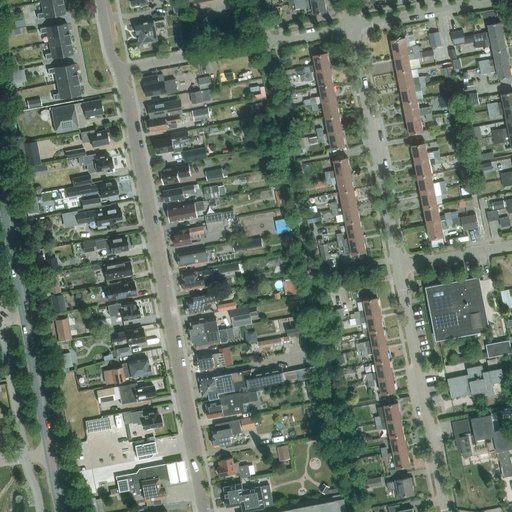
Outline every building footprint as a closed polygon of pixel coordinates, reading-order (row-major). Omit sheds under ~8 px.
[(51,0),(41,2),(43,12),(37,14),(38,19),(44,18),(44,17),(65,13),(62,0),(51,0)] [(310,0),(305,1),(295,3),(296,10),(312,7),(314,13),(327,11),(325,0),(310,0)] [(243,13),(190,22),(193,35),(245,25),(243,13)] [(1,17),(3,26),(12,24),(10,15),(1,17)] [(165,19),(136,25),(138,34),(139,34),(141,44),(151,42),(153,43),(155,42),(156,41),(158,41),(156,29),(166,27),(165,19)] [(490,31),(484,32),(486,39),(492,38),(504,36),(501,22),(489,25),(490,31)] [(70,38),(67,23),(46,27),(40,28),(41,33),(47,32),(49,42),(70,38)] [(182,30),(176,31),(179,48),(191,46),(191,43),(187,23),(181,24),(182,30)] [(463,30),(451,32),(454,44),(466,42),(475,40),(474,34),(465,36),(463,30)] [(439,31),(429,33),(432,46),(442,45),(439,31)] [(474,35),(476,41),(486,39),(484,32),(474,35)] [(416,46),(414,34),(405,36),(405,37),(407,47),(413,46),(416,46)] [(504,36),(492,38),(486,39),(476,41),(477,48),(487,46),(493,45),(494,51),(507,49),(504,36)] [(394,56),(409,53),(409,54),(414,53),(413,46),(407,47),(405,37),(391,40),(394,56)] [(49,42),(51,53),(45,54),(46,59),(52,58),(73,54),(70,38),(49,42)] [(435,56),(433,49),(421,51),(423,58),(435,56)] [(457,58),(455,49),(449,50),(450,59),(457,58)] [(481,68),(497,64),(509,62),(507,49),(494,51),(495,58),(489,60),(489,59),(479,61),(481,68)] [(306,74),(311,73),(317,71),(331,68),(328,53),(313,56),(315,65),(305,68),(306,74)] [(414,53),(409,54),(409,53),(394,56),(397,71),(412,69),(410,60),(415,59),(414,53)] [(6,57),(8,64),(16,63),(14,55),(7,57),(6,57)] [(511,74),(509,62),(497,64),(481,68),(482,74),(498,71),(499,78),(511,75),(511,74)] [(78,79),(75,63),(54,68),(54,67),(48,69),(49,74),(55,73),(57,83),(78,79)] [(305,73),(303,66),(295,68),(296,75),(305,73)] [(445,78),(452,77),(450,67),(443,68),(445,78)] [(317,71),(319,80),(320,86),(334,84),(334,80),(331,68),(317,71)] [(412,69),(397,71),(400,87),(415,84),(420,83),(419,77),(414,78),(412,69)] [(158,74),(144,77),(145,80),(145,84),(144,85),(145,90),(145,91),(145,93),(146,94),(147,96),(161,93),(162,94),(170,92),(177,91),(175,79),(167,80),(165,80),(164,81),(163,74),(158,75),(158,74)] [(199,78),(201,88),(213,86),(211,76),(199,78)] [(57,83),(59,93),(53,94),(54,100),(60,98),(81,94),(78,79),(57,83)] [(474,88),(473,81),(463,83),(464,90),(474,88)] [(400,87),(403,102),(418,99),(416,91),(421,90),(420,83),(415,84),(400,87)] [(337,99),(334,84),(320,86),(322,96),(316,97),(317,103),(323,102),(337,99)] [(255,98),(266,97),(264,85),(260,86),(261,93),(254,93),(255,98)] [(209,89),(201,90),(203,100),(211,99),(209,89)] [(201,90),(191,92),(193,103),(203,101),(201,90)] [(488,110),(498,108),(505,107),(511,105),(511,91),(503,93),(504,100),(487,104),(488,110)] [(480,101),(478,92),(464,95),(467,104),(480,101)] [(452,94),(441,96),(443,106),(454,104),(452,94)] [(40,98),(27,101),(29,108),(41,105),(40,98)] [(323,102),(326,117),(340,114),(337,99),(323,102)] [(420,109),(418,99),(403,102),(407,118),(421,115),(426,114),(425,108),(420,109)] [(74,104),(51,108),(56,133),(79,129),(76,113),(84,112),(85,117),(95,115),(95,114),(102,113),(100,100),(93,102),(93,101),(81,103),(82,104),(74,105),(74,104)] [(171,114),(183,111),(181,104),(178,105),(174,102),(164,104),(163,102),(161,102),(160,101),(158,101),(158,103),(148,105),(149,111),(148,111),(149,115),(150,115),(151,117),(166,114),(165,111),(170,110),(171,114)] [(511,105),(498,108),(499,109),(500,115),(507,114),(508,120),(511,119),(511,105)] [(208,108),(192,111),(194,118),(210,115),(208,108)] [(500,115),(498,108),(488,110),(490,117),(500,115)] [(152,130),(152,132),(177,127),(176,123),(181,122),(179,113),(150,119),(151,124),(149,124),(150,130),(152,130)] [(326,117),(329,132),(343,130),(340,114),(326,117)] [(424,130),(421,115),(407,118),(410,133),(424,130)] [(259,126),(257,119),(239,122),(241,130),(259,126)] [(492,130),(493,137),(511,133),(511,119),(508,120),(509,127),(492,130)] [(96,129),(81,132),(83,142),(92,140),(93,146),(99,145),(99,144),(109,142),(106,130),(97,132),(96,129)] [(171,133),(172,137),(155,140),(156,147),(155,149),(157,150),(158,153),(175,150),(175,152),(182,150),(181,140),(189,139),(188,130),(171,133)] [(346,145),(343,130),(329,132),(332,148),(346,145)] [(511,133),(493,137),(495,144),(511,141),(511,133)] [(318,143),(317,136),(309,138),(310,145),(318,143)] [(18,144),(20,160),(26,159),(27,165),(39,163),(35,141),(18,144)] [(415,161),(429,158),(440,156),(439,151),(434,152),(428,153),(426,142),(412,145),(415,161)] [(206,147),(183,151),(185,162),(208,158),(206,147)] [(84,148),(66,151),(67,157),(85,154),(84,148)] [(486,153),(476,155),(477,162),(487,160),(486,153)] [(109,155),(96,157),(95,154),(83,156),(84,165),(87,165),(88,171),(90,172),(96,171),(96,172),(104,170),(103,169),(113,167),(111,158),(109,158),(109,155)] [(440,156),(429,158),(415,161),(418,176),(432,174),(431,165),(436,163),(441,162),(440,156)] [(325,172),(326,178),(332,177),(337,176),(352,173),(349,157),(334,160),(336,170),(325,172)] [(492,168),(491,162),(479,164),(480,171),(492,168)] [(190,164),(162,169),(163,176),(161,176),(162,183),(164,183),(164,184),(175,182),(176,182),(177,181),(180,181),(179,177),(191,175),(190,164)] [(30,169),(31,176),(38,175),(37,168),(30,169)] [(224,178),(222,169),(207,171),(208,180),(224,178)] [(511,171),(511,172),(511,171),(500,173),(501,180),(511,177),(511,171)] [(337,176),(332,177),(333,183),(338,182),(340,191),(355,188),(352,173),(337,176)] [(421,192),(435,189),(446,187),(445,181),(434,183),(432,174),(418,176),(421,192)] [(72,178),(74,186),(91,182),(90,175),(72,178)] [(511,177),(501,180),(503,187),(511,184),(511,177)] [(314,182),(315,188),(325,187),(324,180),(314,182)] [(469,183),(471,194),(477,193),(475,181),(469,183)] [(66,188),(68,197),(101,191),(102,198),(107,197),(108,195),(118,193),(116,182),(106,183),(91,186),(90,184),(66,188)] [(194,185),(164,191),(166,202),(178,200),(179,201),(185,200),(184,193),(196,191),(195,189),(194,185)] [(220,197),(218,185),(203,187),(205,199),(220,197)] [(446,187),(435,189),(421,192),(424,207),(438,205),(437,196),(442,194),(447,193),(446,187)] [(355,188),(340,191),(343,207),(358,204),(355,188)] [(282,189),(275,191),(277,200),(284,198),(282,189)] [(36,197),(27,198),(29,213),(38,211),(36,197)] [(99,198),(82,201),(83,208),(100,205),(99,198)] [(505,207),(503,200),(492,202),(493,209),(505,207)] [(184,206),(168,209),(169,215),(168,215),(169,220),(170,220),(170,222),(179,220),(179,221),(198,218),(196,211),(198,211),(199,209),(205,208),(203,201),(183,205),(184,206)] [(358,204),(343,207),(338,208),(332,209),(334,216),(344,214),(346,222),(361,219),(358,204)] [(438,205),(424,207),(427,223),(441,220),(446,219),(445,214),(440,215),(438,205)] [(78,223),(78,224),(90,221),(90,220),(97,219),(98,228),(106,227),(105,225),(114,223),(114,221),(123,219),(122,214),(121,214),(120,209),(115,210),(115,208),(101,211),(101,209),(76,214),(78,223)] [(75,211),(63,213),(66,225),(78,223),(76,214),(75,211)] [(221,214),(223,220),(235,218),(234,211),(221,214)] [(322,221),(321,211),(306,214),(308,224),(322,221)] [(221,214),(221,213),(205,216),(206,223),(223,220),(221,214)] [(476,214),(462,217),(464,230),(479,227),(476,214)] [(511,226),(509,216),(499,218),(501,228),(511,226)] [(444,236),(443,229),(449,228),(448,225),(453,224),(452,218),(446,219),(441,220),(427,223),(430,239),(431,239),(432,248),(444,245),(442,236),(444,236)] [(346,222),(349,237),(349,238),(364,235),(361,219),(346,222)] [(223,220),(206,223),(208,232),(224,229),(223,220)] [(205,233),(203,226),(180,230),(180,233),(174,234),(175,238),(174,238),(174,240),(173,240),(174,244),(175,244),(175,246),(185,244),(187,245),(189,245),(190,243),(192,243),(190,235),(205,233)] [(367,250),(364,235),(349,238),(352,253),(367,250)] [(83,242),(85,252),(96,250),(96,249),(106,247),(107,254),(121,252),(120,250),(128,248),(127,239),(121,240),(120,238),(107,240),(107,238),(94,240),(83,242)] [(263,246),(261,238),(232,243),(234,252),(263,246)] [(179,258),(178,258),(178,260),(177,261),(178,264),(179,265),(180,267),(190,265),(191,266),(193,266),(194,264),(209,262),(208,260),(209,259),(209,256),(207,255),(206,249),(178,254),(179,258)] [(329,251),(321,253),(323,261),(331,259),(329,251)] [(55,258),(45,261),(47,272),(57,270),(55,258)] [(133,271),(133,268),(131,267),(130,261),(120,263),(120,262),(104,265),(107,280),(123,277),(122,276),(132,274),(132,273),(133,271)] [(239,265),(219,268),(221,278),(240,275),(239,265)] [(214,275),(213,269),(183,274),(184,280),(182,280),(183,282),(182,283),(182,287),(184,288),(184,290),(198,287),(199,288),(202,288),(203,286),(205,286),(203,277),(214,275)] [(57,276),(47,278),(51,293),(61,292),(57,276)] [(304,291),(301,277),(285,280),(288,294),(294,293),(295,298),(304,296),(303,291),(304,291)] [(40,291),(41,291),(47,290),(45,279),(40,280),(38,280),(40,291)] [(477,280),(431,289),(440,336),(486,327),(477,280)] [(118,282),(108,284),(108,287),(106,287),(108,300),(126,297),(127,295),(136,294),(136,293),(137,291),(136,288),(135,286),(134,282),(118,285),(118,282)] [(216,302),(216,303),(215,293),(202,295),(202,297),(194,299),(195,301),(188,302),(188,305),(187,306),(188,308),(186,309),(187,311),(188,312),(189,314),(205,311),(207,310),(209,309),(211,307),(212,305),(212,303),(216,302)] [(63,294),(51,296),(54,312),(66,310),(63,294)] [(361,317),(367,316),(381,313),(378,297),(364,300),(366,309),(360,311),(361,317)] [(140,310),(139,309),(139,307),(136,307),(136,303),(121,306),(120,303),(108,305),(111,316),(115,315),(116,317),(122,316),(123,321),(130,320),(132,318),(140,316),(140,315),(141,313),(140,310)] [(256,306),(249,307),(251,316),(258,315),(256,306)] [(231,311),(232,320),(251,316),(249,307),(231,311)] [(343,308),(332,310),(335,321),(345,319),(343,308)] [(361,317),(362,323),(368,322),(370,331),(384,329),(381,313),(367,316),(361,317)] [(297,325),(286,327),(287,335),(312,331),(310,319),(307,319),(306,315),(296,316),(297,321),(296,321),(297,325)] [(190,327),(191,335),(219,330),(217,318),(206,320),(204,318),(200,319),(198,321),(191,323),(192,326),(190,327)] [(69,338),(65,319),(56,320),(59,340),(69,338)] [(56,340),(53,322),(48,323),(50,341),(56,340)] [(133,329),(110,333),(112,342),(127,339),(128,345),(134,344),(135,342),(144,340),(146,338),(145,334),(143,333),(142,328),(133,330),(133,329)] [(227,329),(219,330),(191,335),(193,344),(195,344),(196,347),(203,346),(204,347),(210,346),(211,345),(227,342),(229,339),(227,329)] [(387,344),(384,329),(370,331),(373,347),(387,344)] [(258,341),(256,331),(245,333),(246,343),(258,341)] [(310,333),(301,335),(303,345),(301,345),(302,351),(313,349),(310,333)] [(283,343),(281,337),(257,341),(258,347),(283,343)] [(511,349),(510,340),(487,345),(489,357),(511,352),(511,349)] [(373,347),(367,348),(368,354),(374,353),(376,362),(390,359),(387,344),(373,347)] [(130,347),(113,350),(114,356),(131,354),(130,347)] [(224,352),(198,357),(199,362),(198,362),(198,363),(197,364),(198,369),(199,370),(200,371),(226,365),(224,352)] [(122,367),(111,369),(113,383),(125,381),(125,378),(131,377),(131,378),(134,378),(135,379),(137,379),(138,377),(151,374),(148,358),(129,362),(129,363),(122,364),(122,367)] [(372,373),(373,379),(379,378),(393,375),(390,359),(376,362),(378,371),(372,373)] [(469,374),(448,378),(452,397),(479,392),(480,398),(495,395),(493,382),(505,380),(502,367),(484,371),(482,365),(467,368),(469,374)] [(57,368),(58,375),(69,372),(68,366),(57,368)] [(250,369),(200,379),(203,395),(208,394),(209,399),(220,397),(242,392),(249,391),(249,390),(250,390),(318,376),(316,366),(282,373),(281,369),(252,375),(250,369)] [(393,375),(379,378),(382,393),(396,391),(393,375)] [(321,398),(318,379),(307,381),(310,400),(321,398)] [(136,383),(118,387),(122,405),(131,403),(138,401),(140,403),(143,402),(144,400),(152,399),(151,396),(156,395),(155,393),(156,392),(155,388),(154,387),(154,385),(137,388),(136,383)] [(116,400),(113,388),(97,391),(99,403),(116,400)] [(249,391),(242,392),(220,397),(220,398),(220,401),(206,404),(207,409),(206,410),(207,417),(209,417),(223,415),(223,416),(244,412),(242,403),(251,401),(249,391)] [(387,421),(401,418),(398,402),(384,405),(387,421)] [(142,411),(130,413),(133,423),(137,423),(137,425),(144,424),(145,430),(153,429),(153,427),(162,425),(160,415),(158,416),(157,411),(143,413),(142,411)] [(476,435),(460,438),(464,456),(470,454),(471,456),(498,450),(504,477),(511,475),(511,467),(508,448),(511,447),(511,428),(506,429),(505,428),(495,430),(492,414),(473,418),(476,435)] [(253,417),(241,419),(243,429),(255,427),(253,417)] [(387,421),(382,422),(383,428),(389,427),(390,436),(404,434),(401,418),(387,421)] [(230,435),(242,433),(239,420),(215,425),(216,431),(213,432),(214,437),(213,437),(213,438),(212,440),(212,444),(214,445),(215,447),(232,443),(230,435)] [(365,434),(357,436),(358,442),(366,441),(365,434)] [(404,434),(390,436),(393,452),(407,449),(404,434)] [(326,437),(316,439),(317,443),(324,446),(328,445),(326,437)] [(157,451),(155,441),(148,443),(144,443),(135,445),(137,456),(138,455),(139,459),(150,457),(153,452),(157,451)] [(337,453),(335,443),(334,443),(329,444),(331,454),(336,453),(337,453)] [(290,459),(287,444),(277,446),(280,461),(290,459)] [(393,452),(388,453),(389,459),(395,458),(396,467),(410,465),(407,449),(393,452)] [(218,467),(219,468),(218,468),(218,469),(218,470),(218,471),(218,472),(218,473),(219,474),(220,475),(220,476),(236,473),(239,472),(241,478),(251,476),(248,465),(239,467),(238,462),(234,463),(233,458),(221,460),(222,462),(219,462),(220,466),(218,467)] [(184,460),(165,463),(168,476),(169,484),(188,480),(184,460)] [(118,488),(109,489),(110,494),(111,494),(119,493),(119,491),(128,490),(137,489),(138,494),(144,493),(145,500),(165,497),(164,495),(166,493),(166,490),(163,489),(163,487),(160,487),(158,478),(168,476),(165,463),(139,468),(133,477),(134,482),(127,483),(127,478),(116,480),(118,488)] [(380,476),(363,479),(364,486),(381,483),(380,476)] [(396,479),(396,480),(387,481),(388,489),(393,488),(394,496),(399,495),(413,493),(411,485),(414,484),(413,477),(410,477),(396,479)] [(330,487),(323,483),(319,490),(326,495),(330,487)] [(242,484),(224,487),(226,498),(225,499),(223,502),(224,505),(227,506),(227,507),(241,505),(242,511),(245,511),(264,508),(273,506),(269,485),(260,487),(243,490),(242,484)] [(345,511),(342,493),(276,506),(276,507),(249,511),(345,511)] [(97,511),(95,499),(95,497),(82,499),(84,511),(97,511)]
